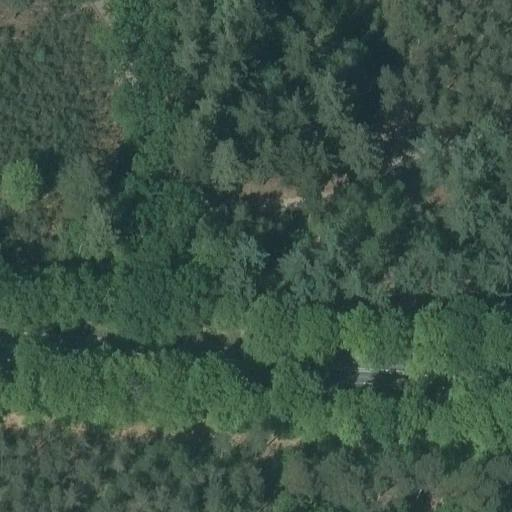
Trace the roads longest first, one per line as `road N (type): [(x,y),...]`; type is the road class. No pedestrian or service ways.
road 1 (primary): [(511,387),(0,349)]
road 2 (track): [(511,126),(340,183),(259,199),(158,177)]
road 3 (track): [(158,177),(133,79),(88,0)]
road 4 (track): [(158,177),(151,362)]
